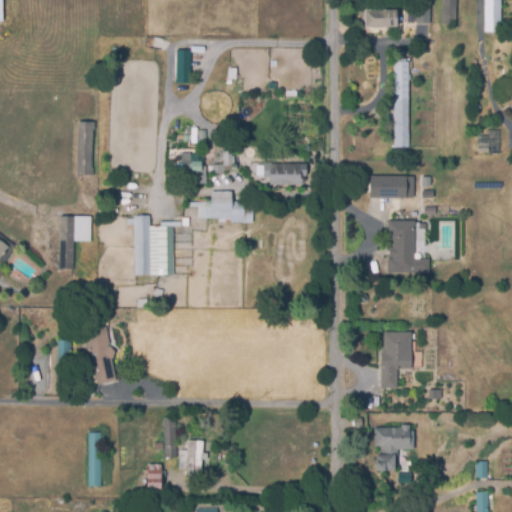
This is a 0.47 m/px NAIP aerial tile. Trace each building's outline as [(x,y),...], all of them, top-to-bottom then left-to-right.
[(456,0),(456,24),(441,23),(441,0),(456,0)] [(499,0),(500,31),(484,31),(484,0),(499,0)] [(430,23),(416,23),(416,7),(430,8),(430,23)] [(365,27),(365,8),(397,8),(397,25),(386,25),(386,26),(365,27)] [(190,52),(190,85),(175,85),(176,52),(190,52)] [(394,147),(393,61),(408,61),(409,147),(394,147)] [(78,123),(93,124),(92,176),(77,176),(78,123)] [(489,152),(477,151),(479,135),(487,135),(488,129),(499,130),(498,146),(489,145),(489,152)] [(181,154),(190,154),(190,156),(199,157),(199,163),(201,163),(201,166),(205,166),(205,186),(175,185),(176,164),(181,164),(181,154)] [(306,166),(306,183),(273,184),(273,166),(306,166)] [(370,199),(370,175),(406,175),(406,198),(370,199)] [(210,193),(231,192),(231,203),(244,203),(244,209),(252,209),(252,224),(230,224),(230,222),(225,222),(225,224),(217,224),(217,220),(202,221),(202,202),(210,202),(210,193)] [(59,218),(91,217),(91,243),(73,243),(73,271),(59,271),(59,218)] [(172,228),(172,277),(134,276),(135,217),(149,217),(149,228),(172,228)] [(429,273),(387,272),(387,257),(389,257),(390,238),(387,238),(387,220),(418,221),(418,259),(429,259),(429,273)] [(0,242),(8,249),(0,259),(0,242)] [(106,330),(115,382),(95,386),(85,333),(106,330)] [(397,388),(380,388),(381,351),(384,351),(384,331),(411,332),(411,369),(400,368),(400,365),(397,365),(397,388)] [(57,342),(69,343),(68,384),(56,384),(57,342)] [(175,419),(177,459),(164,459),(162,420),(175,419)] [(394,473),(376,474),(376,457),(380,457),(380,448),(373,448),(373,428),(379,428),(379,430),(401,430),(401,427),(411,427),(411,452),(391,452),(391,457),(395,457),(394,473)] [(88,435),(101,435),(100,489),(88,489),(88,435)] [(203,442),(203,455),(206,455),(206,463),(202,462),(202,480),(185,479),(185,470),(178,470),(179,452),(186,452),(187,442),(203,442)] [(488,478),(476,478),(476,460),(488,460),(488,478)] [(161,466),(161,492),(146,492),(146,466),(161,466)] [(489,511),(477,511),(477,491),(488,491),(488,502),(495,502),(495,509),(489,509),(489,511)]
